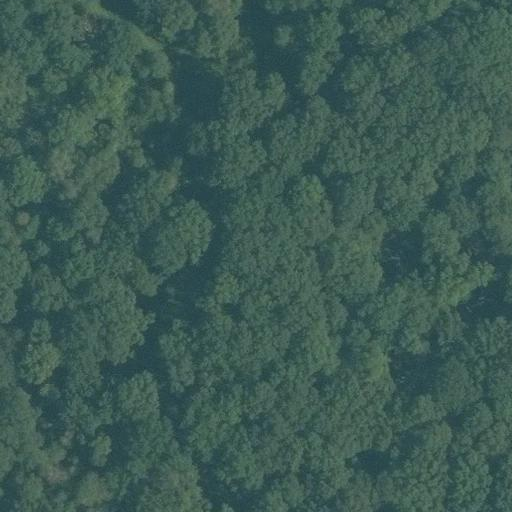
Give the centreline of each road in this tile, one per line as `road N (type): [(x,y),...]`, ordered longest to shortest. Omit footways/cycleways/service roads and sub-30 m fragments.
road 1 (track): [(411,0),(249,128)]
road 2 (track): [(249,128),(108,0)]
